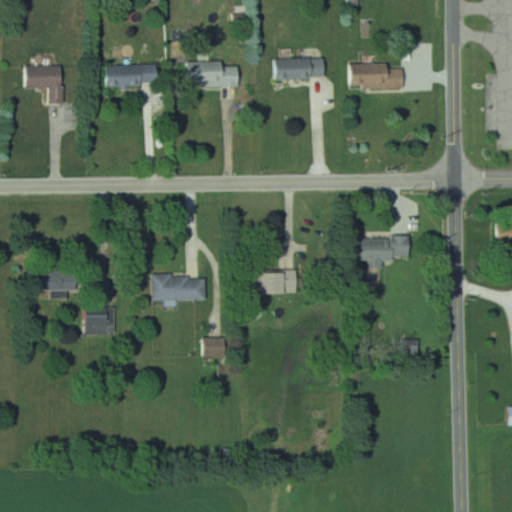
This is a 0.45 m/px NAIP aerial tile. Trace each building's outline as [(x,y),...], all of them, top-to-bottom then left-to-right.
[(329,78),(329,57),(276,57),(276,79),(329,78)] [(191,86),(242,85),(242,61),(190,62),(191,86)] [(107,65),(107,85),(162,83),(162,64),(107,65)] [(352,64),(352,88),(408,87),(408,64),(352,64)] [(66,103),(66,65),(29,65),(29,87),(52,87),(52,103),(66,103)] [(511,224),(498,225),(499,261),(511,260),(511,224)] [(413,258),(413,237),(359,237),(359,260),(372,260),(372,267),(385,267),(385,258),(413,258)] [(300,272),(254,272),(254,294),(300,294),(300,272)] [(154,276),(154,300),(208,300),(208,276),(154,276)] [(115,307),(88,307),(88,334),(116,334),(115,307)] [(206,338),(206,358),(228,358),(228,338),(206,338)]
